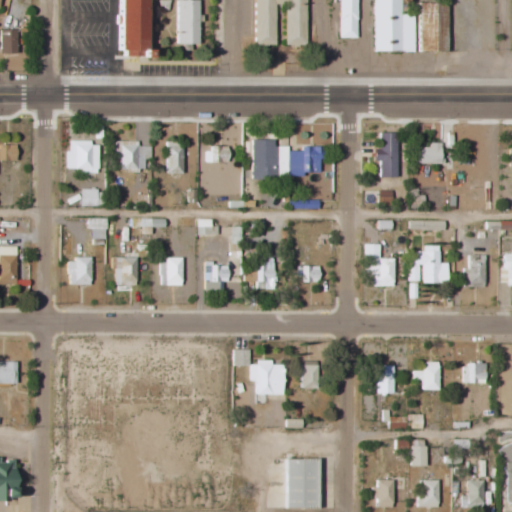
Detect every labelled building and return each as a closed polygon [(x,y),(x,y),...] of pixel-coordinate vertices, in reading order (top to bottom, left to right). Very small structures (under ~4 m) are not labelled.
[(147,0),(147,48),(145,48),(145,55),(124,54),(125,48),(118,48),(118,0),(147,0)] [(175,40),(176,0),(200,0),(199,41),(192,41),(191,50),(184,50),(184,40),(175,40)] [(254,0),(305,0),(305,3),(305,23),(305,44),(285,44),(285,3),(274,3),(274,44),(254,44),(254,0)] [(336,0),(337,38),(355,39),(354,0),(336,0)] [(371,0),(370,51),(411,52),(411,14),(399,14),(398,0),(371,0)] [(417,2),(415,51),(444,52),(445,3),(417,2)] [(0,53),(15,53),(14,30),(0,29),(0,53)] [(377,161),(377,177),(394,178),(395,133),(376,133),(376,150),(371,150),(371,161),(377,161)] [(249,178),(300,179),(300,173),(318,173),(318,147),(299,146),(299,151),(285,151),(285,146),(271,146),(271,140),(249,140),(249,178)] [(113,141),(113,160),(118,160),(118,169),(143,169),(143,159),(149,159),(149,146),(136,146),(136,141),(113,141)] [(65,169),(79,169),(79,173),(95,173),(96,142),(66,142),(65,169)] [(438,143),(425,143),(425,147),(413,147),(413,164),(438,164),(438,143)] [(164,174),(180,174),(180,145),(163,145),(164,174)] [(0,161),(13,162),(14,146),(0,146),(0,161)] [(225,148),(202,148),(202,163),(226,163),(225,148)] [(407,209),(422,209),(422,196),(416,196),(416,188),(407,188),(407,209)] [(94,207),(95,190),(78,189),(78,207),(94,207)] [(376,204),(389,204),(389,191),(376,190),(376,204)] [(88,239),(103,239),(104,219),(85,218),(84,230),(89,230),(88,239)] [(158,219),(135,219),(136,227),(159,227),(158,219)] [(208,219),(193,220),(194,235),(215,235),(215,226),(208,227),(208,219)] [(406,230),(441,231),(441,221),(406,221),(406,230)] [(239,227),(228,227),(227,244),(238,245),(239,227)] [(362,275),(369,275),(369,287),(390,287),(391,258),(377,258),(377,244),(362,244),(362,275)] [(13,246),(0,246),(0,284),(14,284),(13,246)] [(437,246),(421,246),(421,251),(406,251),(405,281),(418,281),(418,283),(445,284),(445,263),(437,263),(437,246)] [(511,285),(511,253),(501,253),(501,268),(497,267),(497,285),(511,285)] [(482,256),(466,255),(466,268),(461,268),(460,288),(481,289),(482,256)] [(134,258),(113,258),(112,285),(133,286),(134,258)] [(178,258),(157,258),(158,286),(179,286),(178,258)] [(270,290),(271,258),(263,258),(263,266),(254,266),(253,289),(270,290)] [(88,259),(65,259),(65,285),(87,286),(88,259)] [(225,266),(209,266),(209,262),(201,262),(200,291),(219,291),(219,282),(224,282),(225,266)] [(316,283),(316,266),(295,266),(295,283),(316,283)] [(230,365),(246,366),(246,349),(230,349),(230,365)] [(297,388),(314,388),(315,360),(297,360),(297,388)] [(0,361),(12,361),(12,384),(0,384),(0,361)] [(247,361),(248,381),(252,381),(253,395),(279,394),(279,364),(269,364),(269,361),(247,361)] [(419,390),(436,390),(436,361),(421,362),(421,371),(410,371),(410,380),(419,380),(419,390)] [(482,364),(460,363),(460,383),(482,383),(482,364)] [(390,365),(373,365),(373,393),(391,393),(390,365)] [(420,429),(420,415),(386,415),(386,428),(420,429)] [(406,449),(406,439),(393,439),(393,449),(406,449)] [(407,466),(422,466),(422,442),(407,442),(407,466)] [(313,508),(313,458),(282,458),(282,508),(313,508)] [(0,497),(9,497),(9,460),(0,460),(0,497)] [(389,507),(390,480),(373,479),(373,507),(389,507)] [(435,480),(419,480),(419,496),(414,496),(414,507),(435,507),(435,480)] [(480,480),(464,480),(464,495),(458,495),(458,509),(481,508),(480,480)]
